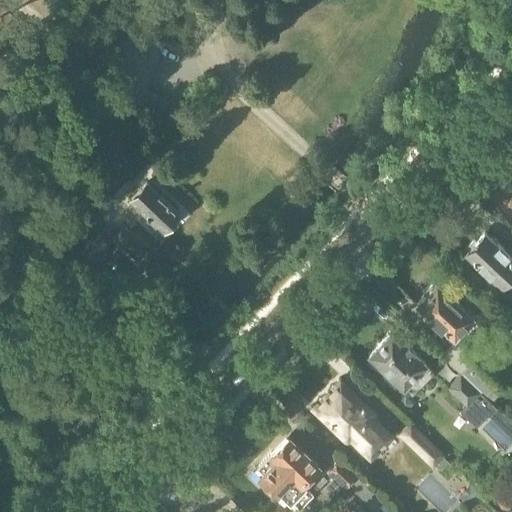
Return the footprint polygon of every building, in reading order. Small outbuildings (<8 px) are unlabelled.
[(179,212),(149,183),(168,163),(159,154),(140,175),(147,181),(130,199),(163,230),(179,212)] [(155,256),(132,234),(132,233),(125,226),(114,238),(122,244),(126,240),(149,263),(155,256)] [(76,274),(91,259),(109,241),(96,228),(78,247),(80,249),(56,272),(83,299),(92,291),(76,274)] [(466,249),(465,250),(500,283),(510,273),(511,274),(511,259),(500,248),(501,247),(493,239),(492,240),(482,232),(476,238),(474,236),(464,247),(466,249)] [(425,312),(457,341),(464,332),(469,337),(474,337),(477,336),(479,336),(481,333),(482,328),(480,323),(436,282),(435,283),(433,281),(423,292),(425,294),(418,302),(427,310),(425,312)] [(391,330),(368,354),(380,365),(380,366),(390,376),(390,375),(410,394),(433,370),(414,351),(403,341),(391,330)] [(461,371),(493,401),(503,392),(496,384),(471,360),(461,371)] [(485,412),(492,404),(460,374),(447,387),(466,405),(460,412),(476,428),(488,415),(485,412)] [(349,434),(370,454),(389,434),(369,414),(371,411),(340,381),(316,407),(347,436),(349,434)] [(431,462),(439,453),(410,425),(402,434),(431,462)] [(316,462),(289,436),(273,454),(271,452),(258,467),(263,471),(261,473),(290,499),(291,498),(300,506),(329,475),(315,463),(316,462)] [(357,472),(339,456),(327,469),(334,475),(326,484),(336,494),(357,472)] [(478,488),(486,480),(481,476),(474,476),(470,481),(478,488)] [(365,500),(374,491),(359,477),(350,486),(365,500)] [(482,493),(478,489),(474,485),(461,499),(470,507),(482,493)]
